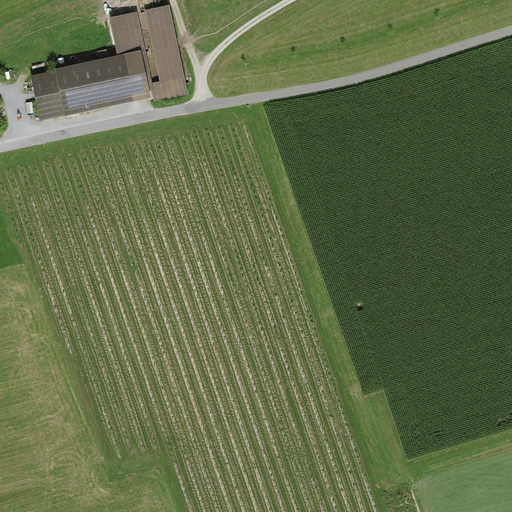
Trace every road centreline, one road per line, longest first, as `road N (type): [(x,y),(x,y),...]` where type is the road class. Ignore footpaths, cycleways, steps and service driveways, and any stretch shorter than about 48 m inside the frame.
road 1 (unclassified): [(0,148),(340,84),(511,30)]
road 2 (track): [(289,0),(210,56),(201,83),(206,107)]
